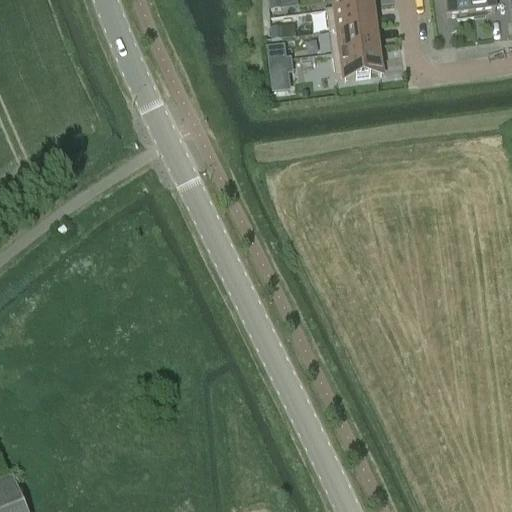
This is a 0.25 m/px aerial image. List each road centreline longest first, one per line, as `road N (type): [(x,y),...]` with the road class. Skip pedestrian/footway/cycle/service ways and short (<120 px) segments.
road 1 (tertiary): [(105,0),(345,511)]
road 2 (unclassified): [(136,165),(0,263)]
road 3 (residential): [(404,0),(420,69),(438,75),(511,65)]
